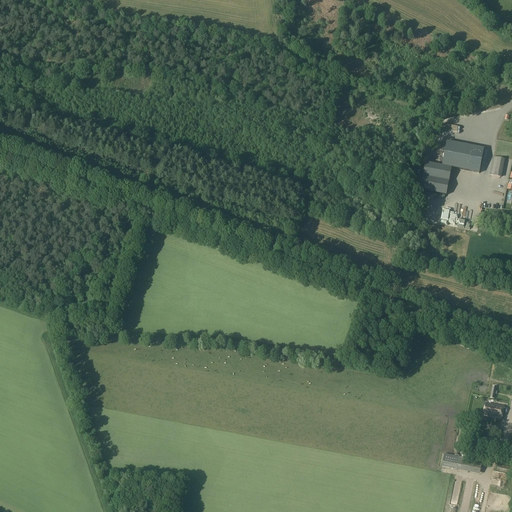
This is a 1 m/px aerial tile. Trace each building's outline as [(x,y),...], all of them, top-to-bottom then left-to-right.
[(484,149),(447,142),(442,166),(452,168),(479,173),(484,149)] [(500,177),(504,159),(493,157),(490,175),(500,177)] [(426,163),(420,190),(446,195),(452,168),(442,166),(426,163)] [(483,416),(499,419),(502,420),(504,407),(485,403),(483,416)] [(457,470),(460,457),(446,453),(443,467),(457,470)] [(497,471),(511,473),(511,467),(498,464),(497,471)]
